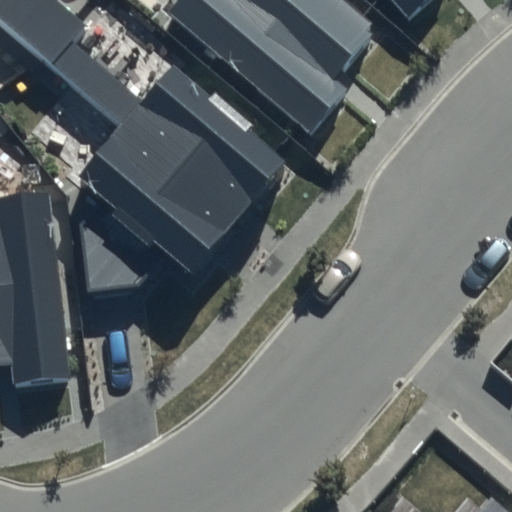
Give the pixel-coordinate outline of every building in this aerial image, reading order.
[(87,26),(57,0),(0,0),(0,20),(122,126),(79,175),(103,197),(78,226),(87,293),(140,285),(169,253),(191,272),(288,162),(249,129),(252,125),(216,94),(213,98),(175,65),(143,101),(73,41),(87,26)] [(184,0),(174,12),(311,131),(346,91),(332,79),(377,28),(345,0),(184,0)] [(389,0),(407,20),(430,0),(389,0)] [(0,366),(12,365),(14,386),(69,380),(51,196),(0,200),(0,366)] [(510,511),(492,497),(479,511),(510,511)]
